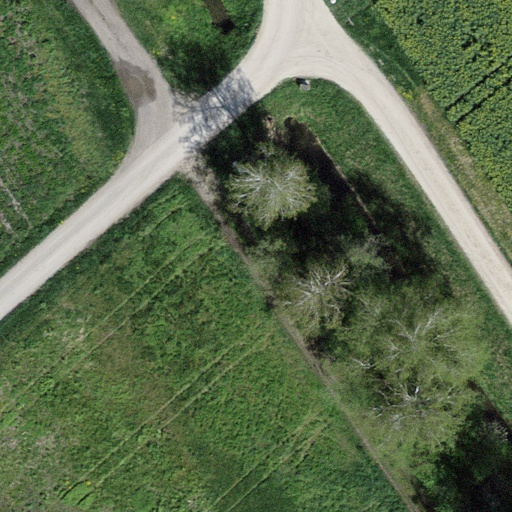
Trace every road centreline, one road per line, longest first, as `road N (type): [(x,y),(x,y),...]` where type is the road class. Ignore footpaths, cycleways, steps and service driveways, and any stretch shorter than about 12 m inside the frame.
road 1 (track): [(419,511),(178,144)]
road 2 (track): [(318,39),(511,353)]
road 3 (track): [(0,302),(178,144)]
road 4 (track): [(178,144),(318,39)]
road 5 (track): [(178,144),(81,0)]
